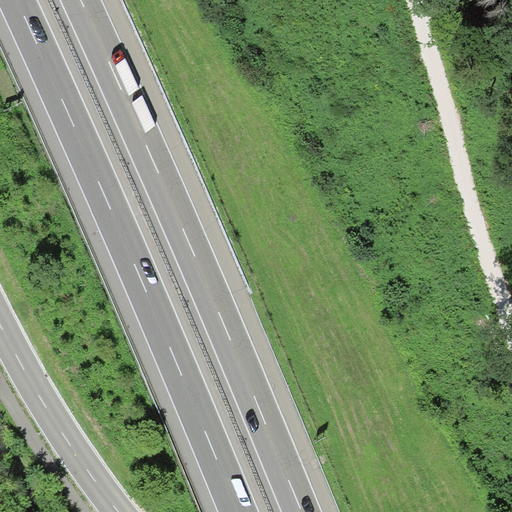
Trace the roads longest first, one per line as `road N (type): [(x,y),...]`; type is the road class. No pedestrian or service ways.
road 1 (motorway): [(16,0),(237,511)]
road 2 (motorway): [(300,511),(81,0)]
road 3 (track): [(511,331),(416,0)]
road 4 (tertiary): [(121,511),(48,416),(0,331)]
